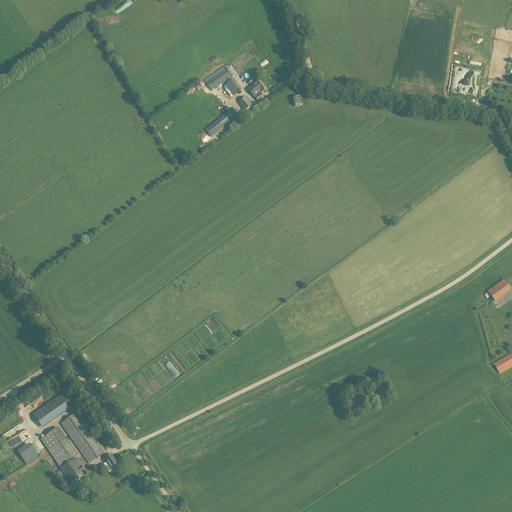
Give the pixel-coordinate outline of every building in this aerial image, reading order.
[(215,56),(210,59),(213,64),(218,61),(215,56)] [(260,63),(262,67),(270,62),(267,58),(260,63)] [(226,69),(206,84),(211,91),(231,77),(226,69)] [(234,79),(225,86),(232,96),(241,90),(234,79)] [(260,81),(248,89),(254,98),(257,102),(264,98),(261,94),(267,90),(260,81)] [(301,96),(294,98),(295,106),(303,104),(301,96)] [(246,97),(237,102),(245,112),(253,106),(246,97)] [(232,109),(205,130),(211,138),(238,117),(232,109)] [(504,280),(488,292),(495,302),(511,289),(504,280)] [(511,353),(494,364),(500,374),(511,366),(511,353)] [(66,392),(33,415),(40,426),(73,402),(66,392)] [(99,440),(78,411),(74,414),(95,443),(92,446),(97,453),(105,447),(100,440),(99,440)] [(68,435),(74,433),(73,430),(76,429),(75,426),(66,428),(68,435)] [(42,438),(55,460),(58,458),(65,454),(66,456),(70,453),(72,458),(77,455),(60,427),(42,438)] [(34,444),(31,446),(37,454),(40,452),(34,444)] [(93,455),(88,448),(80,454),(85,461),(93,455)] [(111,455),(103,461),(105,464),(104,465),(104,466),(110,474),(113,471),(113,472),(120,467),(111,455)] [(84,470),(81,466),(76,460),(75,461),(73,458),(61,467),(63,470),(62,470),(72,484),(86,474),(84,471),(84,470)]
